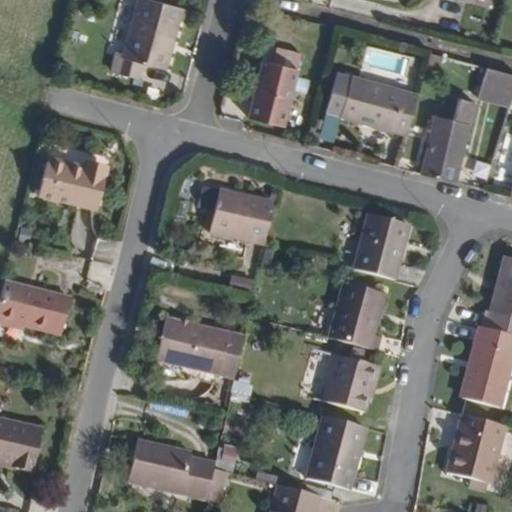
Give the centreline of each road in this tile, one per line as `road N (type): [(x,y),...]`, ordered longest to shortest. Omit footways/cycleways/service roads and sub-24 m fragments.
road 1 (residential): [(70,511),(161,128)]
road 2 (residential): [(391,511),(429,315),(473,211)]
road 3 (residential): [(194,137),(473,211)]
road 4 (track): [(289,0),(291,7),(511,65)]
road 5 (residential): [(228,0),(194,137)]
